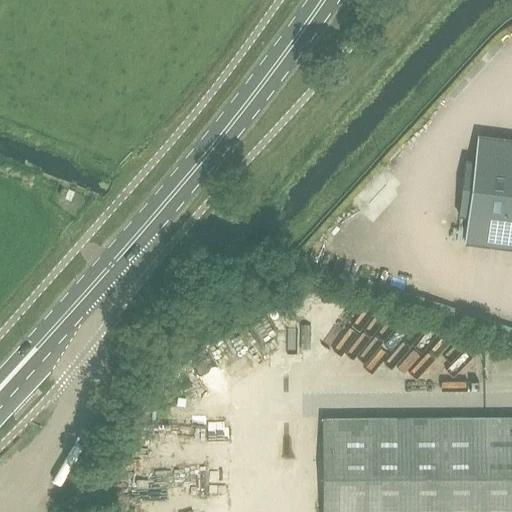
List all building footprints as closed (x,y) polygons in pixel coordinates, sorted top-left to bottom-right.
[(467,226),(511,231),(511,159),(476,155),(475,164),(465,163),(459,215),(468,216),(467,226)] [(368,218),(399,183),(375,161),(343,197),(368,218)] [(297,299),(297,308),(320,308),(320,300),(297,299)] [(498,373),(501,362),(475,357),(473,368),(498,373)] [(98,410),(106,383),(96,380),(88,407),(98,410)] [(323,511),(511,511),(511,416),(323,419),(323,511)]
